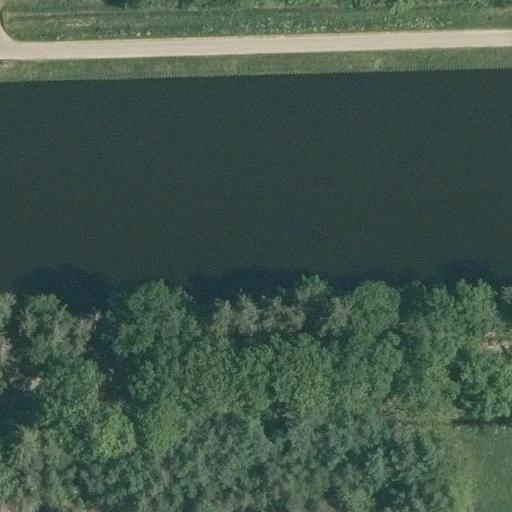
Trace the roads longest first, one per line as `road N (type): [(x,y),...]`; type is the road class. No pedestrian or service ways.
road 1 (secondary): [(0,395),(123,379),(511,366)]
road 2 (unclassified): [(0,52),(511,38)]
